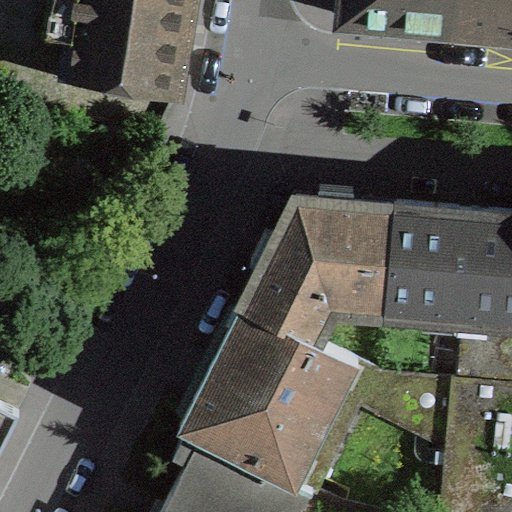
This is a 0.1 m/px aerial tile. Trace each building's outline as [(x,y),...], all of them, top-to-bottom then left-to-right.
[(61,76),(176,94),(190,0),(73,0),(67,36),(61,76)] [(341,0),(340,13),(452,23),(456,0),(341,0)] [(511,0),(456,0),(452,23),(511,27),(511,0)] [(386,305),(396,198),(331,193),(296,190),(258,264),(241,297),(316,335),(333,301),(386,305)] [(511,207),(396,196),(396,198),(386,305),(386,306),(469,314),(463,375),(511,379),(511,207)] [(317,483),(359,399),(445,443),(451,375),(451,374),(381,368),(316,335),(241,297),(180,420),(200,430),(199,432),(299,482),(309,487),(310,485),(316,488),(318,484),(317,483)] [(511,511),(511,474),(511,475),(511,460),(511,379),(463,375),(451,374),(451,375),(445,443),(438,511),(511,511)] [(0,443),(19,407),(0,397),(0,443)] [(158,511),(296,511),(298,509),(288,504),(299,482),(199,432),(158,511)]
